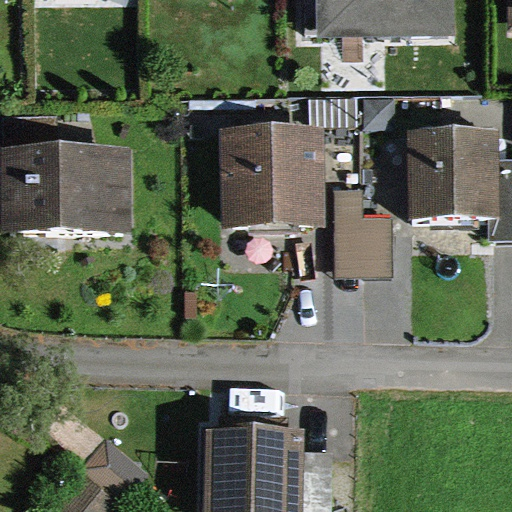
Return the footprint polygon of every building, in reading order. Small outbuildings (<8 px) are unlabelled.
[(449,0),(319,0),(321,38),(450,36),(449,0)] [(324,127),(217,131),(221,228),(328,224),(324,127)] [(500,134),(412,136),(413,225),(489,224),(489,242),(511,241),(511,160),(501,161),(500,134)] [(129,152),(4,152),(4,157),(4,202),(4,236),(129,236),(129,152)] [(367,189),(333,189),(334,278),(395,278),(394,217),(367,217),(367,189)] [(303,434),(208,433),(206,511),(301,511),(303,451),(303,434)] [(107,443),(48,511),(115,511),(120,506),(126,511),(143,511),(163,489),(107,443)] [(333,511),(334,452),(303,451),(301,511),(333,511)]
